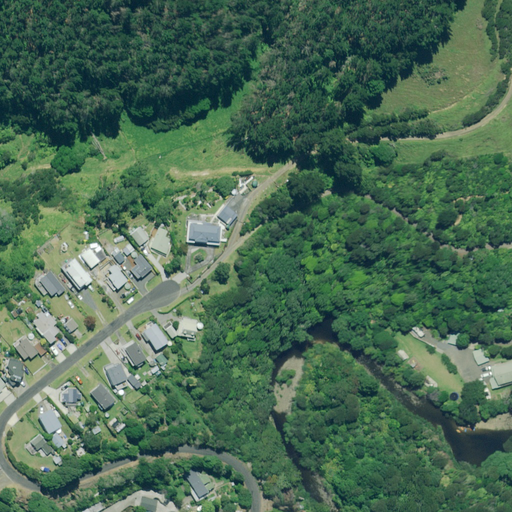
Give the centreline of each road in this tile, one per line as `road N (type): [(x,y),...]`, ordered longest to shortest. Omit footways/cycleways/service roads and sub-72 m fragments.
road 1 (track): [(220,261),(254,193),(328,138),(471,130),(511,93)]
road 2 (residential): [(0,455),(19,478),(42,486),(148,452),(214,453),(244,473),(255,511)]
road 3 (residential): [(167,293),(19,400),(0,426)]
